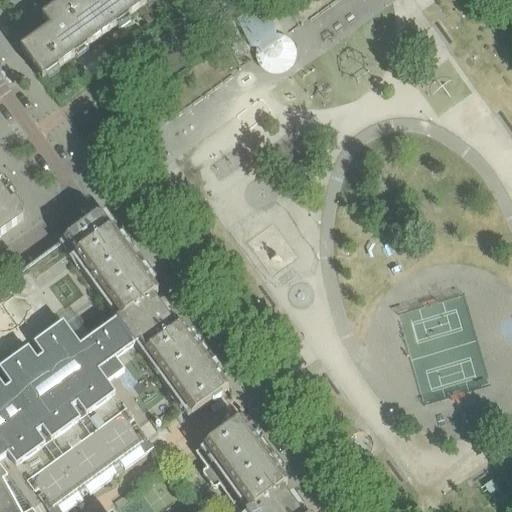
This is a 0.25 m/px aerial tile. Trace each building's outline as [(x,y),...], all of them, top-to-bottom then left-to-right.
[(42,82),(102,39),(73,0),(68,0),(42,20),(49,30),(39,37),(20,51),(42,82)] [(73,0),(102,39),(155,0),(73,0)] [(275,37),(276,29),(254,8),(248,13),(252,18),(246,22),(242,16),(236,21),(249,49),(257,50),(260,55),(258,58),(258,61),(259,65),(262,67),(265,68),(268,67),(269,67),(287,54),(288,53),(289,50),(289,47),(288,44),(285,42),(282,41),(279,43),(275,37)] [(8,193),(0,182),(0,237),(22,222),(23,214),(14,201),(10,204),(4,196),(8,193)] [(176,332),(158,308),(152,298),(157,295),(99,215),(59,245),(163,388),(187,421),(222,396),(212,382),(218,378),(181,328),(176,332)] [(187,421),(163,388),(59,245),(0,288),(0,511),(68,511),(83,502),(78,496),(85,491),(89,497),(117,477),(113,470),(119,466),(124,472),(153,451),(145,441),(156,433),(156,435),(174,422),(178,427),(187,421)] [(297,511),(287,498),(282,501),(277,493),(282,490),(283,482),(275,471),(279,468),(279,465),(258,436),(255,435),(251,438),(243,427),(235,426),(222,435),(221,434),(219,434),(212,439),(212,441),(213,442),(200,452),(198,460),(206,471),(202,473),(202,476),(212,490),(215,491),(219,488),(235,511),(297,511)]
